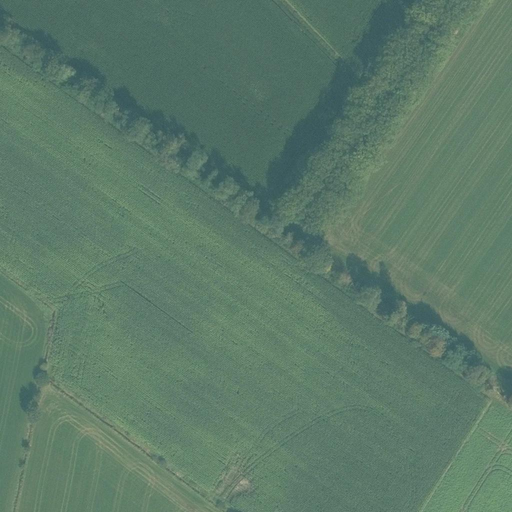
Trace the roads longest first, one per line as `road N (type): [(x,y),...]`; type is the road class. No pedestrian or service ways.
road 1 (track): [(0,23),(511,394)]
road 2 (track): [(454,0),(293,235)]
